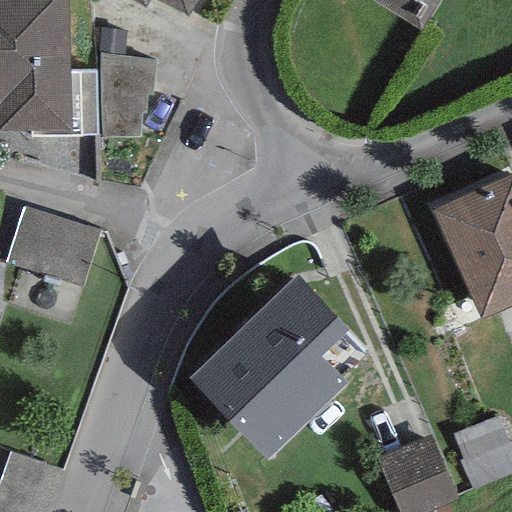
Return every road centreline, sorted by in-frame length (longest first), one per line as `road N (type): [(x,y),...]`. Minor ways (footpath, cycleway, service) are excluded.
road 1 (residential): [(306,195),(223,227),(174,267),(157,293),(80,511)]
road 2 (residential): [(306,195),(511,105)]
road 3 (residential): [(251,0),(240,51),(246,86),(306,195)]
